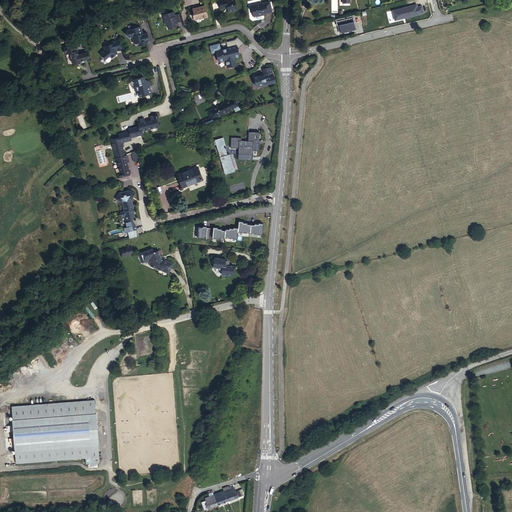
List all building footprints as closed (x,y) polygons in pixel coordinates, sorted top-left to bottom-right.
[(218,0),(220,8),(227,7),(228,11),(237,9),(234,0),(218,0)] [(260,4),(249,5),(249,10),(251,11),(252,17),(255,17),(260,16),(260,14),(262,14),(262,16),(271,15),(270,4),(262,5),(260,5),(260,4)] [(393,10),(395,20),(419,14),(424,13),(422,6),(418,7),(417,4),(393,10)] [(194,19),(202,16),(203,17),(207,16),(204,5),(192,8),(194,13),(193,14),(194,19)] [(173,11),(162,13),(165,24),(167,23),(168,27),(173,26),(173,25),(175,25),(184,23),(181,12),(174,14),(173,11)] [(352,15),(335,19),(337,26),(338,26),(339,25),(341,33),(356,29),(352,15)] [(126,28),(125,33),(128,36),(131,35),(133,42),(136,41),(137,44),(146,42),(145,39),(145,37),(147,37),(146,31),(142,32),(140,25),(126,28)] [(122,47),(120,37),(111,39),(112,42),(103,44),(103,48),(99,51),(104,58),(108,54),(110,56),(114,53),(112,51),(115,49),(122,47)] [(76,43),(63,46),(64,53),(69,52),(71,61),(74,63),(75,62),(79,61),(79,60),(84,59),(82,52),(77,53),(77,50),(76,43)] [(217,50),(220,61),(240,55),(238,44),(217,50)] [(255,76),(257,85),(275,81),(273,72),(255,76)] [(143,76),(129,80),(131,85),(134,84),(136,93),(137,92),(138,96),(150,93),(149,86),(148,80),(145,81),(143,76)] [(236,96),(208,110),(212,118),(240,104),(236,96)] [(140,126),(134,127),(137,135),(144,133),(143,130),(162,125),(159,114),(154,115),(155,118),(152,119),(145,121),(142,122),(139,122),(140,126)] [(120,137),(112,139),(117,158),(125,155),(122,142),(132,139),(132,137),(130,131),(120,133),(120,137)] [(260,151),(260,143),(260,140),(263,141),(264,132),(252,131),(251,140),(244,140),(245,137),(233,137),(233,147),(241,148),(241,146),(243,146),(242,152),(243,153),(245,153),(247,154),(250,154),(252,153),(254,153),(255,153),(255,151),(260,151)] [(225,138),(216,140),(219,151),(226,174),(235,172),(231,156),(228,156),(226,149),(228,149),(225,138)] [(125,155),(117,158),(121,171),(118,171),(119,177),(130,174),(125,155)] [(177,174),(182,187),(187,185),(187,183),(191,182),(191,184),(203,179),(199,166),(177,174)] [(133,207),(135,207),(132,199),(133,197),(131,196),(134,191),(130,189),(119,192),(116,197),(122,201),(124,209),(133,207)] [(121,210),(120,213),(123,215),(125,214),(126,219),(132,218),(135,214),(133,207),(124,209),(121,210)] [(255,224),(255,225),(247,224),(247,223),(243,223),(243,222),(239,221),(238,228),(234,228),(233,229),(229,228),(229,230),(225,229),(225,231),(222,230),(222,229),(218,229),(218,228),(213,227),(212,238),(221,239),(221,238),(222,239),(225,239),(225,238),(227,238),(227,237),(228,238),(237,239),(238,232),(247,233),(247,232),(248,232),(248,233),(252,234),(252,233),(254,233),(254,234),(262,234),(263,224),(259,223),(259,224),(255,224)] [(198,227),(197,238),(210,239),(211,228),(207,228),(207,229),(203,228),(203,227),(198,227)] [(131,246),(121,249),(123,255),(133,252),(131,246)] [(153,249),(136,254),(139,263),(148,261),(149,270),(173,277),(176,266),(163,263),(161,263),(159,252),(154,253),(153,249)] [(215,261),(215,266),(220,266),(222,268),(224,270),(224,274),(235,275),(236,266),(231,266),(231,263),(231,262),(231,261),(230,261),(229,260),(229,257),(216,256),(214,259),(215,261)] [(12,406),(16,463),(98,457),(96,432),(95,425),(93,400),(12,406)] [(236,492),(238,498),(245,496),(242,486),(232,489),(230,490),(231,494),(236,492)] [(224,488),(214,491),(214,492),(215,495),(218,505),(228,501),(225,491),(224,488)] [(225,491),(228,501),(238,498),(236,492),(231,494),(230,490),(229,490),(225,491)] [(213,496),(210,497),(207,498),(207,500),(210,507),(218,505),(215,495),(214,492),(212,493),(213,496)]
